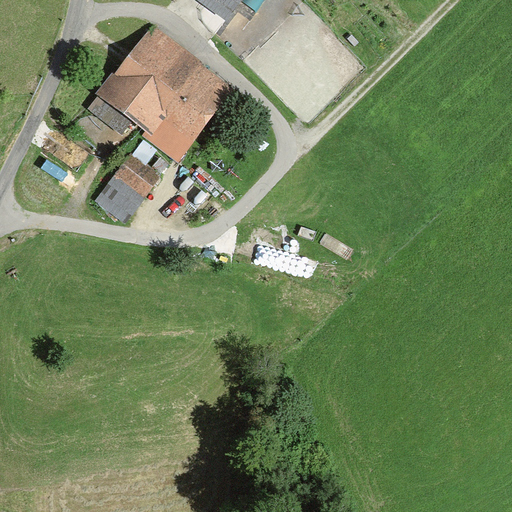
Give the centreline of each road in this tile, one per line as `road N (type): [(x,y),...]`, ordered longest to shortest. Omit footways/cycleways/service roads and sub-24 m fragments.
road 1 (track): [(0,217),(177,244),(207,239),(282,175),(290,157),(282,123),(174,25),(78,12)]
road 2 (track): [(290,157),(316,143),(459,0)]
road 3 (unclassified): [(79,0),(54,87),(0,196)]
